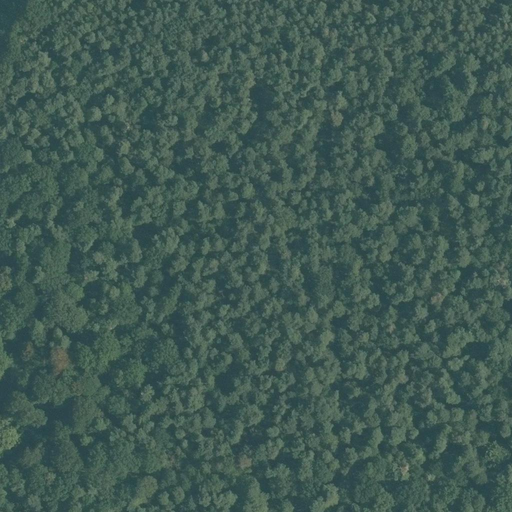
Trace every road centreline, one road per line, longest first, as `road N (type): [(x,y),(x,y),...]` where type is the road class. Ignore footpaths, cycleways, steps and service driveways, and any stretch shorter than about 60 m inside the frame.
road 1 (track): [(344,472),(334,445),(323,53),(511,59)]
road 2 (track): [(344,472),(0,455)]
road 3 (track): [(344,472),(511,479)]
